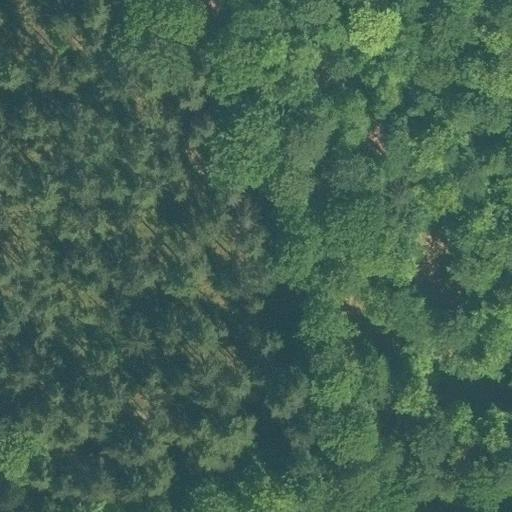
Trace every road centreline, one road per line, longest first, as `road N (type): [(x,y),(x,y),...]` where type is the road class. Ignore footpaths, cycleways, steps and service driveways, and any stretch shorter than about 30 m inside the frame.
road 1 (track): [(202,0),(362,511)]
road 2 (track): [(306,511),(511,473)]
